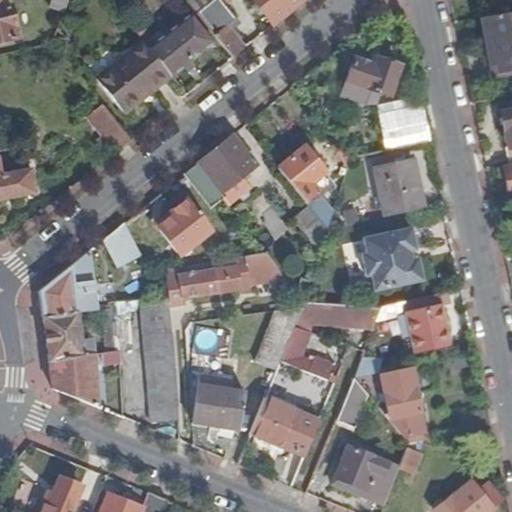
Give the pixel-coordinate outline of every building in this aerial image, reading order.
[(7,0),(0,0),(0,41),(16,38),(10,7),(9,7),(7,0)] [(52,0),(50,8),(63,14),(67,0),(52,0)] [(187,0),(234,57),(245,48),(228,28),(237,20),(219,0),(187,0)] [(253,0),(273,26),(304,0),(253,0)] [(171,76),(173,77),(215,43),(191,13),(160,39),(156,35),(155,36),(146,26),(137,34),(142,41),(171,76)] [(511,14),(482,20),(490,66),(496,65),(497,72),(499,72),(499,76),(511,74),(511,70),(511,69),(511,14)] [(125,113),(171,76),(142,41),(97,78),(125,113)] [(373,67),(353,61),(341,96),(374,108),(379,94),(388,97),(398,68),(376,60),(373,67)] [(388,151),(430,143),(420,98),(378,107),(388,151)] [(509,166),(511,165),(511,104),(499,107),(509,166)] [(116,153),(130,141),(102,106),(87,118),(116,153)] [(221,145),(199,164),(222,193),(256,166),(232,136),(221,145)] [(305,148),(278,169),(308,206),(329,231),(333,214),(318,195),(320,193),(313,184),(326,173),(305,148)] [(379,168),(389,217),(424,210),(413,161),(379,168)] [(199,164),(184,176),(214,207),(224,200),(222,199),(226,197),(222,193),(199,164)] [(0,199),(35,195),(31,170),(0,174),(0,199)] [(175,217),(159,230),(180,256),(210,232),(186,201),(172,213),(175,217)] [(294,218),(322,251),(329,231),(308,206),(294,218)] [(155,226),(159,230),(175,217),(172,213),(155,226)] [(124,224),(105,240),(134,301),(141,300),(169,297),(165,273),(150,275),(124,224)] [(413,230),(365,239),(368,255),(364,256),(368,277),(372,276),(375,291),(423,282),(419,261),(414,262),(412,253),(417,252),(413,230)] [(40,292),(44,319),(78,314),(97,311),(90,252),(40,292)] [(192,276),(178,278),(182,300),(251,288),(249,279),(281,273),(266,254),(191,268),(192,276)] [(191,268),(177,270),(178,278),(192,276),(191,268)] [(180,389),(175,348),(169,297),(141,300),(146,350),(152,410),(180,407),(180,389)] [(439,297),(383,309),(377,324),(402,318),(407,338),(415,336),(419,352),(450,344),(439,297)] [(383,309),(305,305),(303,310),(298,323),(375,328),(377,324),(383,309)] [(298,323),(303,310),(277,313),(256,363),(277,372),(281,362),(295,329),(298,323)] [(78,314),(44,319),(47,343),(50,362),(84,358),(78,314)] [(295,329),(281,362),(336,385),(338,379),(331,376),(334,368),(311,358),(308,363),(301,361),(311,336),(295,329)] [(119,353),(103,355),(103,365),(120,363),(119,353)] [(218,359),(194,355),(191,373),(200,382),(195,424),(220,428),(220,436),(234,440),(237,431),(238,431),(244,394),(230,390),(232,384),(215,380),(218,359)] [(84,358),(50,362),(52,379),(54,390),(99,408),(94,356),(84,358)] [(362,360),(355,379),(381,374),(377,357),(362,360)] [(389,414),(386,416),(404,438),(426,433),(410,369),(380,375),(389,414)] [(355,379),(337,421),(356,428),(369,396),(355,379)] [(266,400),(252,435),(306,458),(321,421),(266,400)] [(462,433),(491,427),(488,413),(459,420),(462,433)] [(333,484),(385,505),(400,469),(348,448),(333,484)] [(408,449),(400,469),(414,474),(423,454),(408,449)] [(40,511),(71,511),(82,489),(61,480),(54,496),(48,494),(40,511)] [(435,511),(491,511),(494,509),(471,482),(435,511)] [(163,511),(167,502),(148,494),(142,510),(101,493),(93,511),(163,511)]
